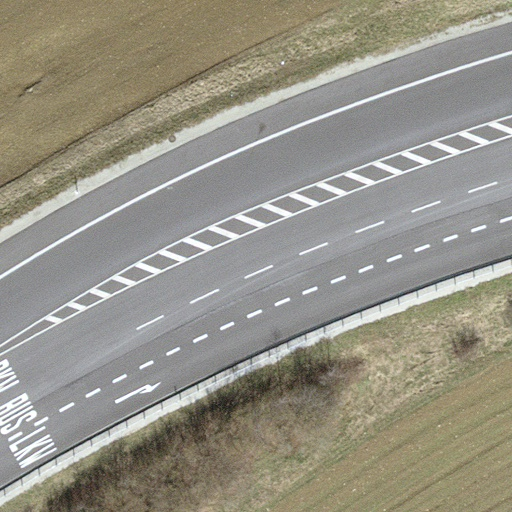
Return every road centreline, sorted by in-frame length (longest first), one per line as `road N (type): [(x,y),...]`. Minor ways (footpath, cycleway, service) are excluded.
road 1 (primary): [(511,89),(213,224),(0,377)]
road 2 (primary): [(0,385),(251,274),(511,181)]
